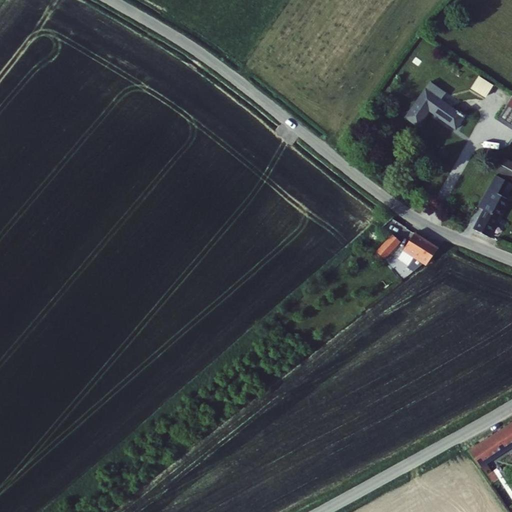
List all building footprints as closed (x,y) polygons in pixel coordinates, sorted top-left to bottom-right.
[(492,79),(479,71),(471,83),(484,92),(492,79)] [(445,87),(429,76),(424,83),(440,94),(445,87)] [(424,83),(405,110),(418,119),(429,103),(448,116),(456,105),(440,94),(424,83)] [(511,101),(504,97),(494,112),(507,121),(511,112),(511,101)] [(463,110),(456,105),(448,116),(455,121),(463,110)] [(511,174),(511,157),(504,153),(497,166),(511,174)] [(511,184),(511,177),(495,168),(486,185),(477,201),(466,219),(489,230),(511,184)] [(470,197),(477,201),(486,185),(479,182),(470,197)] [(413,231),(403,248),(419,255),(406,266),(412,273),(428,260),(431,261),(438,243),(413,231)] [(377,250),(386,258),(402,241),(394,233),(377,250)] [(511,418),(511,419),(466,446),(477,463),(484,459),(511,441),(511,418)] [(484,459),(477,463),(486,475),(492,470),(484,459)] [(511,481),(498,461),(491,465),(511,494),(511,481)]
